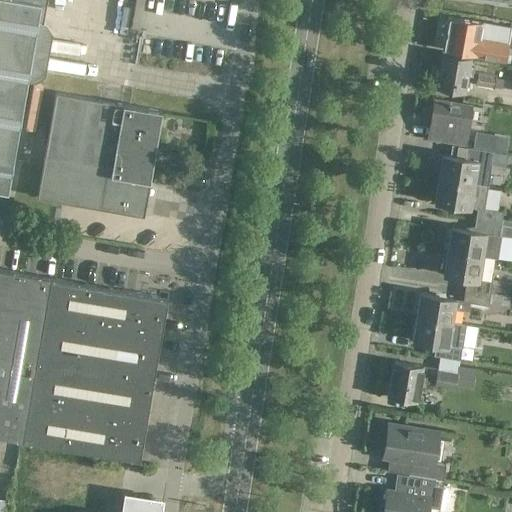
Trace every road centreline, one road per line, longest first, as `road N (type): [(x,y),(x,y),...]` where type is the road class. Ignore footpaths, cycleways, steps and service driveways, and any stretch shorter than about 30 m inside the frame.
road 1 (unclassified): [(329,511),(410,0)]
road 2 (secondary): [(242,458),(312,0)]
road 3 (unclassified): [(207,270),(253,0)]
road 4 (unclassified): [(176,486),(207,270)]
road 5 (unclassified): [(207,270),(0,236)]
road 6 (unknown): [(237,93),(112,74),(96,57),(86,13)]
